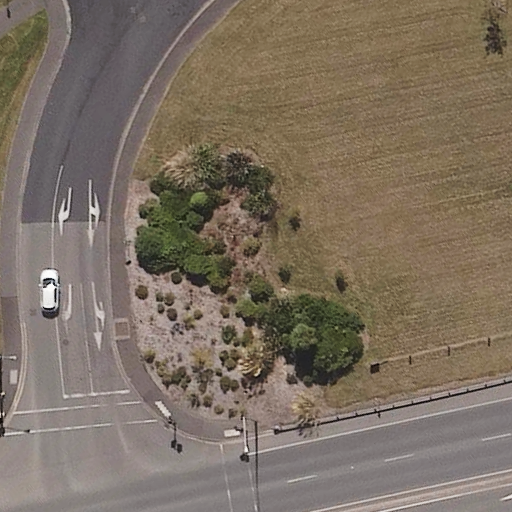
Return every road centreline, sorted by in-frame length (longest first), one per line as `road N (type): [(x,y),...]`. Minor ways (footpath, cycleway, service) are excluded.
road 1 (residential): [(148,0),(95,79),(61,165),(51,230),(81,511)]
road 2 (motorway): [(173,511),(511,431)]
